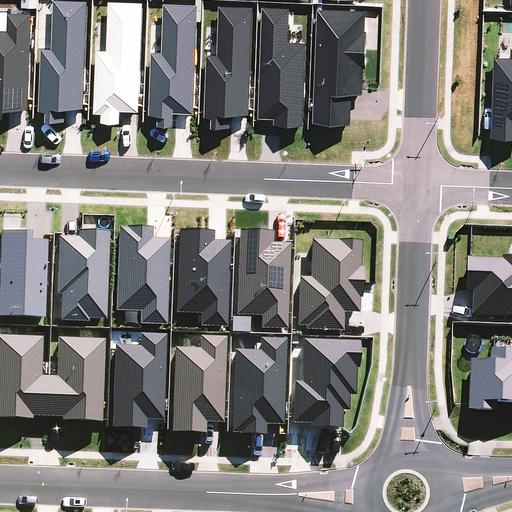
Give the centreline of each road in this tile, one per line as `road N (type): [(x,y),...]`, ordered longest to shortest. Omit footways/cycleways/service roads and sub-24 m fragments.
road 1 (residential): [(0,170),(416,185)]
road 2 (residential): [(367,499),(0,485)]
road 3 (residential): [(407,453),(416,185)]
road 4 (residential): [(416,185),(423,0)]
